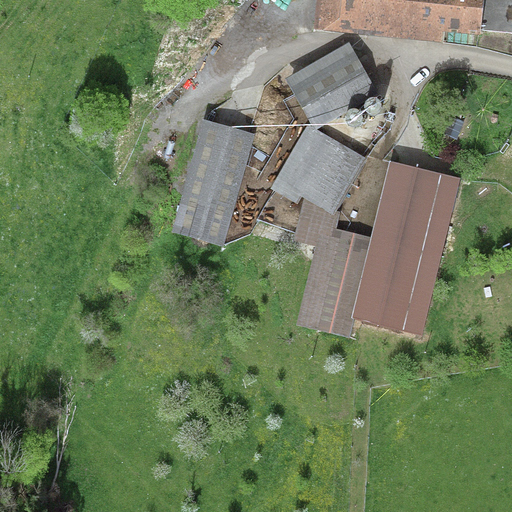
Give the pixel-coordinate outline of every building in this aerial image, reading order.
[(511,30),(511,0),(317,0),(315,28),(476,45),(478,27),(511,30)] [(378,92),(349,42),(286,79),(316,129),(378,92)] [(203,119),(171,233),(221,248),(254,134),(203,119)] [(336,211),(367,158),(316,129),(308,124),(271,188),(297,203),(301,196),(304,197),(334,215),(336,211)] [(390,161),(371,237),(351,318),(421,335),(460,179),(390,161)] [(298,324),(348,335),(351,318),(371,237),(336,229),(340,211),(336,211),(334,215),(304,197),(294,239),(317,244),(298,324)]
